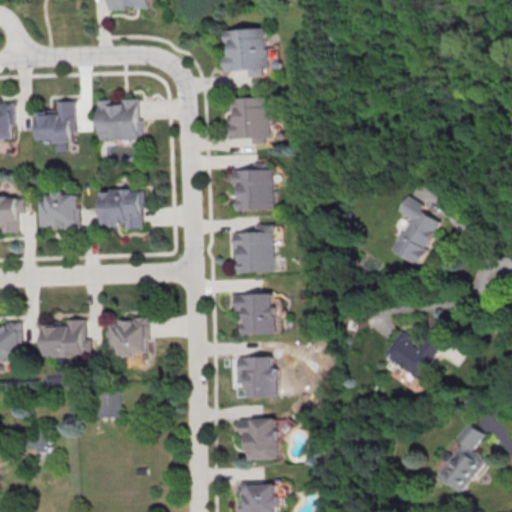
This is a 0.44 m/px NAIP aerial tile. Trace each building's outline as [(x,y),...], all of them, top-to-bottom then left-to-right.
[(110,0),(111,9),(128,9),(128,5),(138,5),(138,9),(152,9),(151,0),(110,0)] [(227,28),(228,44),(231,44),(232,54),(226,55),(227,70),(252,68),(253,77),(267,76),(266,67),(272,67),(268,25),(227,28)] [(234,97),(235,110),(238,110),(238,121),(234,121),(235,137),(274,136),(273,96),(234,97)] [(101,98),(102,139),(146,138),(145,118),(142,118),(141,97),(124,98),(124,103),(115,103),(114,98),(101,98)] [(60,100),(60,108),(38,109),(39,139),(48,139),(49,142),(57,142),(57,151),(69,150),(69,141),(73,141),(73,131),(77,131),(76,100),(60,100)] [(0,141),(3,141),(3,138),(14,137),(14,125),(16,125),(16,101),(2,101),(2,104),(0,104),(0,141)] [(236,169),(276,167),(278,208),(239,210),(238,197),(243,196),(242,186),(237,186),(236,169)] [(104,191),(105,223),(113,223),(113,225),(123,224),(123,220),(130,219),(130,227),(146,227),(145,207),(148,207),(147,190),(137,190),(136,187),(112,188),(112,191),(104,191)] [(43,200),(44,225),(59,225),(59,228),(67,228),(67,230),(83,229),(82,206),(80,206),(79,193),(67,193),(67,190),(56,191),(56,194),(51,194),(51,200),(43,200)] [(408,194),(398,209),(412,218),(403,232),(401,231),(390,247),(416,264),(435,235),(433,233),(441,221),(421,208),(424,204),(416,198),(408,194)] [(0,195),(0,228),(5,228),(5,232),(21,232),(21,211),(27,211),(27,196),(12,196),(12,195),(0,195)] [(237,231),(277,229),(279,271),(240,272),(239,259),(244,259),(244,248),(238,248),(237,231)] [(239,293),(240,310),(246,310),(246,321),(244,321),(245,333),(280,332),(279,305),(276,306),(276,292),(239,293)] [(112,322),(113,348),(121,348),(121,355),(138,355),(138,352),(152,351),(151,316),(134,317),(135,320),(127,320),(127,318),(118,319),(118,322),(112,322)] [(46,323),(48,357),(95,355),(94,338),(88,338),(87,318),(70,319),(70,322),(46,323)] [(0,358),(1,358),(1,360),(10,360),(10,357),(24,357),(23,344),(26,344),(25,320),(7,321),(7,323),(0,323),(0,358)] [(386,356),(424,378),(446,338),(431,330),(424,342),(402,329),(386,356)] [(242,356),(276,355),(277,367),(281,367),(281,397),(252,397),(252,389),(247,389),(247,373),(242,373),(242,356)] [(97,416),(123,416),(123,390),(97,390),(97,416)] [(242,418),(278,417),(279,429),(281,429),(282,458),(253,459),(253,451),(249,451),(249,436),(243,436),(242,418)] [(456,436),(468,420),(485,433),(472,449),(486,460),(461,491),(439,474),(464,442),(456,436)] [(53,451),(53,430),(41,431),(41,451),(53,451)] [(243,481),(275,480),(275,483),(279,483),(280,495),(283,495),(284,507),(281,507),(281,511),(246,511),(246,503),(249,503),(248,498),(245,499),(244,491),(242,490),(242,485),(243,484),(243,481)]
